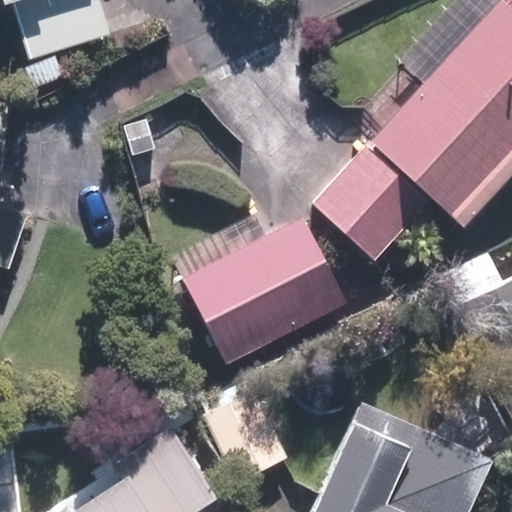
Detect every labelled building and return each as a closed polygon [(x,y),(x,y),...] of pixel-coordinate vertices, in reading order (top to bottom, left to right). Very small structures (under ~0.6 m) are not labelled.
[(9,0),(28,58),(127,26),(118,0),(9,0)] [(511,0),(498,0),(315,200),(376,255),(434,192),(467,222),(511,172),(511,0)] [(0,97),(0,174),(6,175),(12,99),(0,97)] [(0,261),(1,260),(13,264),(30,210),(0,199),(0,261)] [(188,273),(230,358),(352,299),(310,213),(188,273)] [(505,368),(511,365),(511,273),(471,291),(505,368)] [(235,479),(292,453),(261,386),(205,412),(235,479)] [(471,511),(498,453),(363,393),(309,511),(471,511)] [(188,511),(222,487),(171,419),(116,460),(123,469),(65,511),(188,511)]
